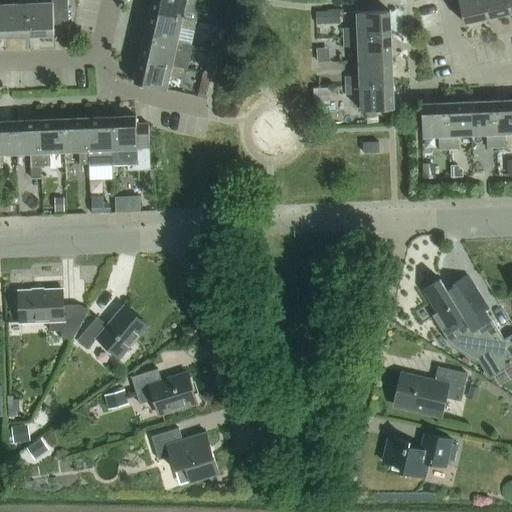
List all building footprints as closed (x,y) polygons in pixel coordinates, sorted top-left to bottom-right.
[(19,0),(19,4),(5,5),(6,36),(30,35),(28,0),(19,0)] [(28,0),(30,35),(55,34),(54,23),(69,23),(67,0),(51,0),(52,3),(39,3),(38,0),(28,0)] [(153,0),(151,12),(197,22),(199,13),(185,10),(187,0),(153,0)] [(459,0),(465,23),(489,18),(485,0),(459,0)] [(485,0),(489,18),(511,13),(511,8),(510,0),(485,0)] [(345,39),(392,37),(391,11),(358,13),(359,28),(344,29),(345,39)] [(197,22),(151,12),(146,36),(178,42),(181,28),(195,31),(197,22)] [(329,24),(328,12),(317,12),(318,24),(329,24)] [(215,16),(212,25),(224,28),(224,18),(215,16)] [(224,28),(212,25),(208,41),(221,43),(224,28)] [(146,36),(140,59),(187,69),(192,45),(178,42),(146,36)] [(392,37),(345,39),(345,49),(359,48),(360,62),(393,61),(392,37)] [(204,73),(214,75),(219,50),(210,48),(204,73)] [(187,69),(140,59),(135,83),(167,90),(171,75),(185,78),(187,69)] [(393,61),(360,62),(361,77),(347,77),(347,87),(394,85),(393,61)] [(204,73),(199,97),(208,99),(214,75),(204,73)] [(394,85),(347,87),(348,96),(361,96),(362,111),(395,110),(394,85)] [(331,104),(330,88),(314,89),(315,105),(331,104)] [(506,133),(511,133),(511,100),(496,101),(498,148),(507,147),(506,133)] [(488,148),(498,148),(496,101),(472,103),(473,135),(487,134),(488,148)] [(472,103),(449,104),(451,150),(459,149),(459,136),(473,135),(472,103)] [(451,150),(449,104),(423,105),(425,137),(439,136),(440,150),(451,150)] [(111,117),(113,151),(127,150),(128,171),(151,170),(149,124),(137,125),(136,116),(111,117)] [(111,117),(87,119),(90,165),(112,164),(112,166),(114,165),(113,151),(111,117)] [(90,165),(87,119),(63,120),(65,153),(80,152),(80,165),(90,165)] [(63,120),(39,121),(41,167),(52,166),(51,153),(65,153),(63,120)] [(39,121),(15,122),(16,155),(17,168),(32,167),(41,167),(39,121)] [(15,122),(0,122),(0,168),(2,168),(2,155),(16,155),(15,122)] [(436,178),(436,164),(424,164),(424,179),(436,178)] [(464,177),(464,170),(459,165),(452,166),(452,178),(464,177)] [(52,166),(41,167),(42,179),(52,178),(52,166)] [(41,167),(32,167),(33,179),(42,179),(41,167)] [(129,212),(128,197),(116,197),(117,212),(129,212)] [(56,198),(56,212),(65,212),(65,198),(56,198)] [(111,203),(104,203),(93,203),(93,214),(111,214),(111,203)] [(511,334),(505,339),(487,311),(489,309),(468,275),(446,288),(441,279),(423,290),(438,313),(434,316),(443,331),(451,345),(480,364),(490,379),(507,368),(511,364),(511,334)] [(51,331),(62,331),(62,339),(74,339),(78,330),(89,310),(80,305),(64,306),(63,290),(19,291),(21,323),(50,321),(51,331)] [(120,358),(148,326),(125,306),(108,325),(98,317),(78,340),(88,349),(97,338),(120,358)] [(461,401),(468,374),(438,367),(435,382),(403,375),(396,405),(441,416),(445,397),(461,401)] [(159,415),(198,403),(188,373),(162,381),(158,369),(132,377),(140,404),(155,400),(159,415)] [(468,398),(478,401),(481,389),(471,387),(468,398)] [(125,390),(113,393),(105,395),(109,410),(117,408),(129,405),(125,390)] [(13,427),(15,443),(31,441),(29,425),(13,427)] [(191,483),(220,474),(207,432),(183,440),(179,428),(152,437),(159,460),(171,457),(175,471),(186,467),(191,483)] [(447,467),(448,460),(454,462),(458,444),(452,443),(453,440),(425,434),(421,449),(408,446),(410,441),(389,436),(383,461),(402,466),(400,471),(426,477),(429,463),(447,467)] [(42,438),(28,448),(36,459),(50,449),(42,438)]
